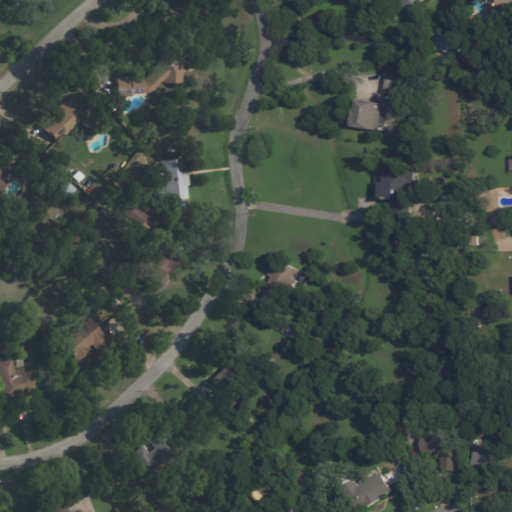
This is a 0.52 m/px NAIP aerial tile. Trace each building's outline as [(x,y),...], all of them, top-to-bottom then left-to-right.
[(21,0),(13,8),(5,0),(21,0)] [(428,0),(405,12),(399,0),(393,0),(391,1),(390,0),(428,0)] [(511,19),(496,20),(496,0),(511,0),(511,19)] [(454,40),(451,54),(436,51),(439,34),(455,38),(454,40)] [(161,84),(155,84),(144,94),(128,94),(128,98),(111,97),(111,81),(139,81),(153,68),(153,58),(164,58),(164,52),(179,52),(179,72),(178,72),(178,84),(161,84)] [(393,80),(391,94),(384,93),(385,80),(393,80)] [(85,112),(77,120),(79,123),(59,142),(42,126),(71,97),(85,112)] [(356,101),(389,106),(386,122),(391,122),(390,127),(386,126),(385,133),(351,128),(351,126),(350,125),(351,113),(353,114),(355,101),(356,101)] [(183,187),(185,200),(161,202),(157,162),(182,160),(185,187),(183,187)] [(0,166),(8,173),(0,183),(0,166)] [(406,216),(392,215),(392,201),(376,200),(377,172),(415,174),(414,199),(407,199),(406,216)] [(64,182),(76,191),(69,200),(57,192),(64,182)] [(128,205),(148,218),(141,229),(121,215),(128,205)] [(479,240),(479,247),(470,247),(469,238),(479,237),(479,240)] [(180,262),(157,292),(124,266),(138,248),(153,259),(162,248),(180,262)] [(299,273),(289,298),(266,288),(271,277),(269,277),(272,268),(277,270),(279,263),(299,271),(299,273)] [(96,329),(109,343),(98,353),(92,347),(89,349),(91,352),(78,364),(61,346),(89,321),(96,329)] [(235,371),(230,374),(222,365),(230,357),(232,359),(235,356),(242,364),(235,371)] [(25,396),(2,402),(0,394),(0,361),(19,357),(22,366),(20,367),(22,373),(30,371),(36,393),(25,396)] [(264,396),(270,402),(266,407),(259,401),(264,396)] [(167,444),(175,455),(144,478),(128,456),(140,446),(146,454),(152,450),(146,441),(158,432),(167,444)] [(456,438),(456,473),(438,473),(438,457),(420,458),(420,434),(434,433),(434,439),(456,438)] [(469,463),(490,466),(492,453),(471,449),(469,463)] [(389,485),(393,492),(367,507),(356,488),(382,473),(389,485)] [(64,511),(62,503),(34,511),(64,511)]
